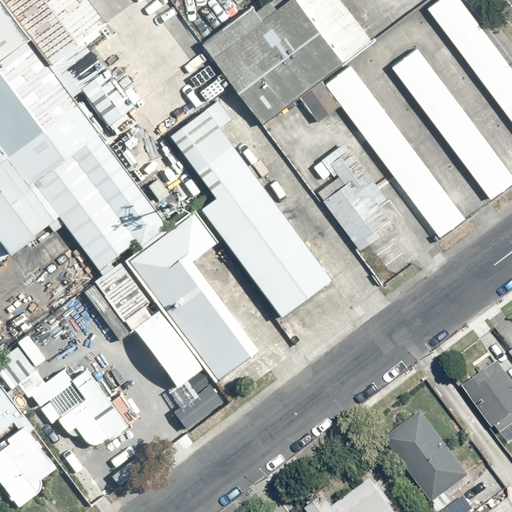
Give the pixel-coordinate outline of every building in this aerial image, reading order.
[(75,0),(0,0),(0,21),(10,35),(53,92),(66,82),(91,64),(70,36),(91,20),(75,0)] [(356,30),(333,0),(280,0),(322,56),(356,30)] [(511,74),(455,0),(413,0),(511,129),(511,74)] [(0,42),(10,35),(0,21),(0,42)] [(88,268),(107,254),(151,221),(53,92),(10,35),(0,42),(0,246),(46,212),(88,268)] [(501,169),(403,41),(375,62),(472,191),(501,169)] [(453,210),(335,56),(306,78),(424,232),(453,210)] [(125,109),(91,64),(66,82),(100,127),(125,109)] [(319,270),(190,99),(151,128),(199,190),(181,203),(263,312),(319,270)] [(408,249),(343,163),(304,192),(369,278),(408,249)] [(199,238),(173,204),(151,221),(107,254),(197,373),(240,341),(176,256),(199,238)] [(511,416),(511,381),(498,361),(463,387),(494,429),(511,416)] [(126,424),(85,368),(52,392),(66,411),(57,418),(67,432),(75,426),(92,449),(126,424)] [(223,404),(211,386),(173,412),(185,429),(223,404)] [(468,475),(421,412),(386,438),(432,501),(468,475)] [(45,470),(11,425),(0,433),(0,497),(3,502),(45,470)] [(310,511),(394,511),(371,478),(332,504),(324,493),(306,506),(310,511)]
